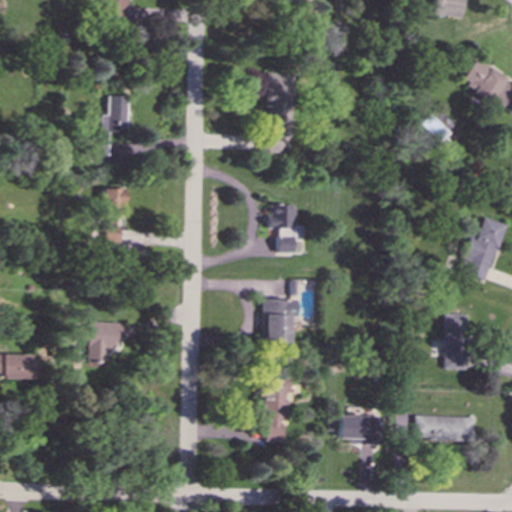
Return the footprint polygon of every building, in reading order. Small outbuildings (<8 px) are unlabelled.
[(122,0),(98,0),(98,21),(122,21),(122,0)] [(433,0),(431,12),(457,17),(459,0),(433,0)] [(511,113),(511,82),(470,59),(456,84),(499,108),(500,107),(511,113)] [(260,150),(278,150),(279,135),(287,135),(289,72),(262,72),(260,150)] [(87,154),(105,155),(105,131),(122,132),(124,95),(105,94),(104,114),(98,114),(97,136),(88,136),(87,154)] [(440,141),(449,131),(429,114),(420,124),(440,141)] [(511,165),(503,171),(511,184),(511,165)] [(118,187),(99,187),(99,220),(86,220),(86,241),(118,241),(118,187)] [(286,252),(287,236),(297,236),(298,224),(287,224),(288,204),(264,203),(264,228),(273,228),(272,252),(286,252)] [(500,223),(478,216),(473,236),(467,234),(456,271),(483,280),(500,223)] [(292,315),(292,298),(258,298),(258,342),(284,342),(285,315),(292,315)] [(439,367),(462,368),(463,313),(441,313),(439,367)] [(115,322),(84,321),(82,361),(102,361),(103,347),(114,347),(115,322)] [(0,376),(32,376),(31,353),(0,353),(0,376)] [(258,440),(276,441),(277,416),(283,416),(284,379),(259,378),(258,440)] [(334,437),(346,438),(346,443),(374,444),(374,415),(335,415),(334,437)] [(470,416),(411,415),(411,438),(469,440),(470,416)]
